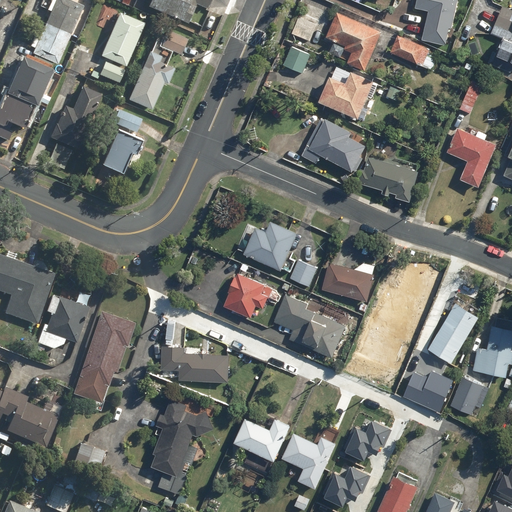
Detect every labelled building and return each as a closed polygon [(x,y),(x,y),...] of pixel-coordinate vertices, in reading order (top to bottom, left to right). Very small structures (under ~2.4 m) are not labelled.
[(31,45),(33,47),(36,48),(34,53),(60,63),(85,5),(72,0),(52,0),(53,0),(52,0),(44,0),(42,5),(49,8),(52,9),(42,34),(39,32),(36,31),(31,45)] [(151,0),(149,6),(189,23),(198,4),(209,8),(212,0),(151,0)] [(430,10),(423,39),(447,44),(451,28),(453,28),(459,0),(418,0),(417,7),(430,10)] [(511,8),(504,5),(492,34),(502,38),(495,57),(511,63),(511,8)] [(384,31),(339,11),(328,37),(347,45),(346,48),(353,52),(349,62),(367,70),(384,31)] [(128,65),(145,22),(120,12),(102,55),(128,65)] [(319,24),(301,16),(293,33),(312,41),(319,24)] [(189,39),(169,30),(162,46),(182,55),(189,39)] [(400,35),(392,51),(424,65),(431,48),(400,35)] [(313,54),(293,45),(284,64),(305,73),(313,54)] [(151,50),(130,99),(153,109),(165,82),(169,84),(176,68),(161,61),(163,56),(151,50)] [(11,131),(15,122),(24,126),(28,125),(36,105),(39,106),(56,67),(25,54),(8,92),(6,91),(0,104),(0,137),(10,141),(14,132),(11,131)] [(106,62),(101,75),(120,82),(125,69),(106,62)] [(333,75),(322,100),(361,117),(377,79),(354,70),(353,72),(338,65),(334,75),(333,75)] [(485,83),(474,78),(461,107),(473,112),(485,83)] [(395,87),(381,81),(377,91),(391,97),(395,87)] [(51,138),(57,140),(49,160),(66,166),(74,147),(80,149),(102,93),(85,87),(77,107),(73,109),(71,107),(70,107),(70,106),(69,106),(68,106),(67,106),(66,106),(65,107),(64,107),(64,108),(64,109),(63,109),(63,110),(63,113),(59,123),(57,123),(51,138)] [(144,118),(115,106),(109,121),(138,133),(144,118)] [(323,117),(303,155),(318,163),(322,154),(354,171),(368,144),(351,135),(354,131),(327,117),(326,119),(323,117)] [(499,144),(459,127),(449,151),(470,160),(463,178),(481,185),(499,144)] [(120,129),(112,144),(113,145),(104,163),(123,173),(134,152),(138,154),(145,141),(120,129)] [(421,170),(370,155),(366,169),(363,168),(359,182),(385,189),(384,192),(391,194),(392,191),(399,193),(398,196),(413,200),(421,170)] [(268,230),(257,226),(245,253),(284,269),(300,232),(272,220),(268,230)] [(37,261),(35,265),(0,252),(0,288),(13,293),(6,313),(38,324),(57,273),(42,267),(43,263),(37,261)] [(320,267),(301,259),(293,278),(312,286),(320,267)] [(356,268),(330,262),(323,288),(370,301),(377,274),(375,273),(377,265),(366,262),(356,268)] [(267,283),(240,272),(238,276),(237,275),(230,291),(232,291),(226,305),(254,316),(259,305),(266,307),(271,295),(264,292),(267,283)] [(382,299),(375,298),(374,304),(381,305),(380,309),(387,310),(383,334),(413,339),(417,315),(423,316),(427,292),(384,285),(382,299)] [(38,341),(54,346),(65,342),(66,338),(78,341),(90,305),(59,295),(58,296),(52,294),(47,310),(53,312),(49,324),(45,322),(42,332),(38,341)] [(310,303),(288,294),(276,321),(295,330),(291,338),(335,357),(349,324),(308,307),(310,303)] [(456,303),(429,350),(453,364),(480,317),(456,303)] [(73,392),(103,402),(109,385),(109,383),(114,370),(118,371),(126,346),(128,347),(137,321),(101,309),(73,392)] [(489,349),(479,347),(475,370),(509,376),(511,362),(511,328),(494,325),(489,349)] [(181,369),(180,379),(231,381),(232,354),(186,352),(186,346),(164,345),(163,369),(181,369)] [(427,380),(413,374),(403,396),(439,412),(453,381),(431,371),(427,380)] [(492,386),(464,374),(451,404),(473,414),(478,404),(483,406),(492,386)] [(296,381),(287,378),(279,399),(288,402),(296,381)] [(0,420),(1,418),(8,420),(5,428),(47,446),(60,414),(28,400),(30,396),(4,385),(2,389),(0,388),(0,420)] [(156,455),(152,466),(164,471),(159,487),(179,494),(187,474),(179,472),(193,435),(198,437),(214,429),(206,411),(197,415),(185,411),(186,406),(170,400),(164,416),(160,414),(156,426),(163,429),(154,454),(156,455)] [(248,417),(237,441),(277,460),(293,424),(278,417),(273,428),(248,417)] [(356,428),(345,452),(364,461),(368,452),(375,455),(380,444),(383,446),(391,430),(371,421),(366,433),(356,428)] [(317,445),(292,434),(281,459),(303,469),(297,482),(315,490),(335,444),(321,437),(317,445)] [(105,453),(81,443),(71,471),(95,480),(105,453)] [(335,474),(323,499),(342,508),(347,498),(354,501),(359,491),(362,492),(369,477),(350,468),(345,479),(335,474)] [(504,474),(496,490),(511,497),(511,471),(509,477),(504,474)] [(408,511),(421,485),(396,474),(378,511),(408,511)] [(100,486),(87,481),(82,494),(96,498),(100,486)] [(66,511),(74,491),(55,484),(47,504),(66,511)] [(437,490),(427,511),(452,511),(458,500),(437,490)] [(303,511),(309,498),(299,494),(293,507),(303,511)] [(10,499),(5,511),(36,511),(37,511),(10,499)] [(511,511),(511,509),(496,502),(490,511),(511,511)]
